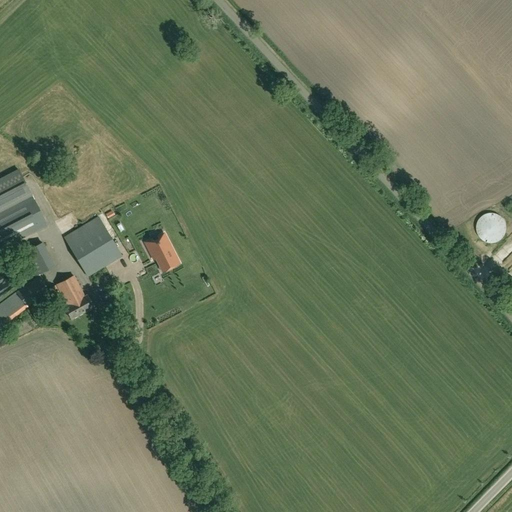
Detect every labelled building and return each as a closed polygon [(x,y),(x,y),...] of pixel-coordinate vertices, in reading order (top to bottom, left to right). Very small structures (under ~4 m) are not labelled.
[(0,179),(0,249),(47,225),(19,170),(0,179)] [(479,220),(477,224),(476,229),(478,234),(480,238),(484,241),(489,243),(494,243),(499,241),(502,238),(505,234),(506,229),(506,224),(504,220),(501,216),(496,214),(491,213),(487,214),(482,216),(479,220)] [(87,276),(122,255),(98,217),(64,237),(87,276)] [(153,240),(145,244),(153,258),(157,256),(164,270),(178,262),(164,235),(158,238),(160,240),(158,241),(158,240),(155,241),(156,242),(154,243),(153,240)] [(33,276),(54,266),(42,242),(21,253),(33,276)] [(71,318),(93,306),(87,295),(84,297),(73,275),(57,284),(68,305),(65,307),(71,318)] [(0,325),(48,291),(37,277),(0,303),(0,325)] [(54,300),(61,296),(55,285),(49,289),(54,300)]
